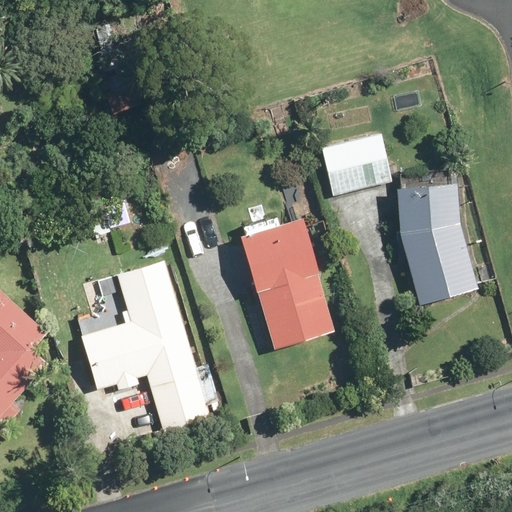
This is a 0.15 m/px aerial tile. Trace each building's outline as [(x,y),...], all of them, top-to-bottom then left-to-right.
[(318,146),(330,198),(393,183),(380,132),(318,146)] [(205,206),(190,157),(169,163),(184,212),(205,206)] [(456,188),(394,192),(397,241),(416,303),(476,284),(459,228),(456,188)] [(296,219),(237,238),(275,354),(334,335),(296,219)] [(76,333),(92,389),(141,376),(159,438),(209,424),(164,261),(114,275),(126,319),(76,333)] [(0,408),(43,364),(26,348),(42,331),(0,291),(0,408)]
